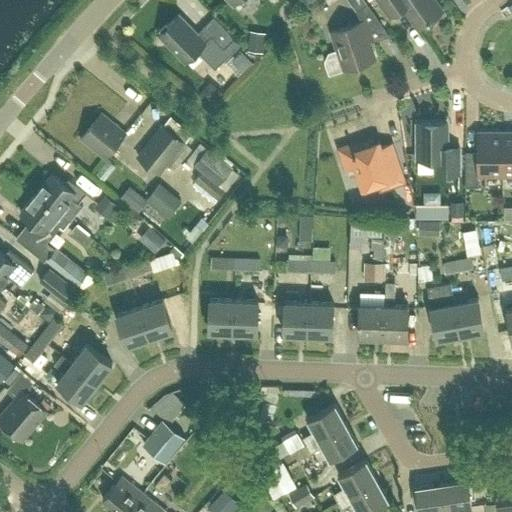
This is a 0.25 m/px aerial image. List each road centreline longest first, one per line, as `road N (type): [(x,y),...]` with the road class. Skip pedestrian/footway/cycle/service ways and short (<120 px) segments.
road 1 (residential): [(365,372),(174,369),(134,395),(45,507)]
road 2 (residential): [(365,372),(364,388),(409,461),(430,466),(511,454)]
road 3 (tertiary): [(0,122),(111,0)]
road 4 (residential): [(511,377),(365,372)]
